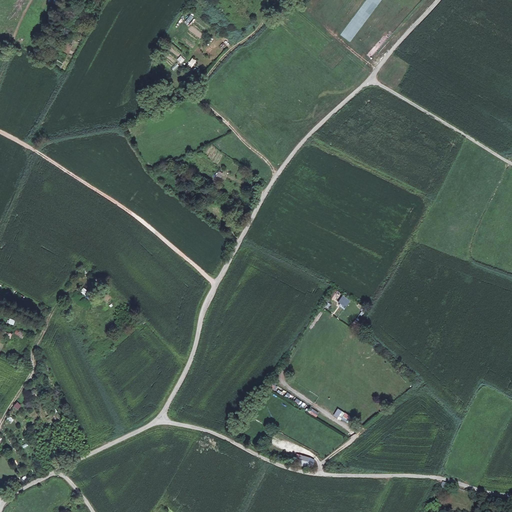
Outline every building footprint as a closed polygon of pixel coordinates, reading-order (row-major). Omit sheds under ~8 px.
[(192,58),(188,64),(192,67),(196,61),(192,58)] [(337,304),(344,309),(350,300),(344,296),(337,304)] [(330,317),(333,313),(325,308),(322,311),(330,317)] [(16,330),(14,334),(22,338),(24,333),(16,330)] [(17,402),(13,407),(17,411),(21,406),(17,402)] [(347,423),(351,416),(333,406),(329,412),(347,423)] [(297,453),(295,458),(299,459),(298,463),(312,468),(315,459),(297,453)]
